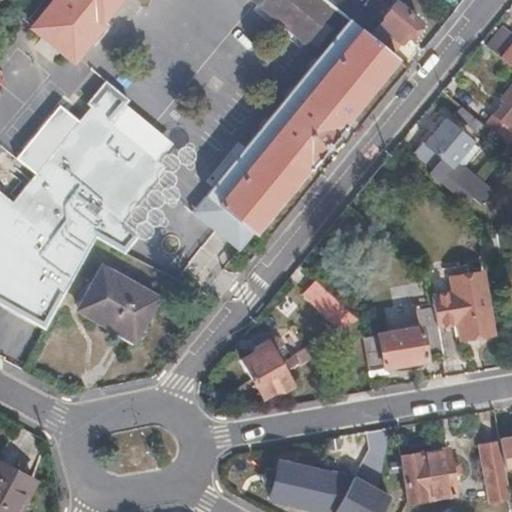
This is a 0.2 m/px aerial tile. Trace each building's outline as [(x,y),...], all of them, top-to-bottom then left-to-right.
[(46,0),(26,24),(49,43),(68,57),(89,32),(101,17),(99,16),(112,0),(46,0)] [(330,5),(323,0),(254,0),(302,38),(330,5)] [(360,0),(323,0),(330,5),(345,17),(346,18),(359,2),(360,0)] [(404,35),(415,20),(391,0),(390,0),(379,15),(365,34),(386,50),(395,39),(397,40),(401,33),(404,35)] [(354,24),(367,8),(359,2),(346,18),(354,24)] [(299,169),(351,106),(392,56),(386,50),(365,34),(354,24),(346,18),(345,17),(311,59),(243,141),(201,191),(249,231),(271,203),(299,169)] [(511,48),(507,46),(496,59),(511,72),(511,48)] [(505,127),(511,118),(511,81),(498,99),(501,102),(491,115),(505,127)] [(111,123),(113,121),(125,105),(129,101),(106,82),(89,102),(87,104),(91,108),(79,122),(60,106),(17,158),(37,174),(13,203),(1,194),(1,193),(0,192),(0,296),(14,304),(48,324),(96,240),(125,254),(137,239),(140,235),(126,223),(148,196),(169,170),(159,162),(111,123)] [(172,144),(125,105),(113,121),(111,123),(159,162),(160,160),(172,144)] [(485,190),(473,180),(450,161),(466,141),(455,132),(440,121),(421,147),(418,144),(408,155),(427,170),(423,175),(441,190),(461,207),(467,199),(475,204),(479,199),(485,190)] [(503,144),(510,136),(503,129),(495,139),(503,144)] [(511,151),(511,133),(510,136),(503,144),(511,151)] [(249,231),(201,191),(187,208),(216,232),(235,247),(249,231)] [(511,251),(511,227),(511,221),(489,234),(491,241),(494,256),(511,251)] [(131,338),(154,295),(98,267),(86,289),(75,309),(109,326),(131,338)] [(338,306),(297,269),(288,278),(342,325),(353,319),(338,306)] [(487,328),(478,273),(446,278),(449,293),(426,297),(431,324),(431,326),(453,322),(455,333),(487,328)] [(14,304),(0,296),(0,303),(39,326),(48,324),(14,304)] [(437,358),(434,342),(431,326),(431,324),(357,337),(363,371),(381,368),(412,363),(437,358)] [(488,334),(488,333),(487,328),(455,333),(455,339),(456,340),(472,337),(485,334),(488,334)] [(246,382),(282,359),(280,354),(270,360),(261,344),(250,350),(248,356),(236,364),(246,382)] [(305,358),(300,348),(282,359),(246,382),(257,399),(272,390),(276,392),(287,385),(277,370),(292,360),(295,365),(305,358)] [(503,491),(495,443),(473,447),(484,507),(505,504),(503,491)] [(449,498),(443,450),(395,456),(403,504),(449,498)] [(0,511),(13,511),(31,478),(0,461),(0,511)] [(323,497),(328,474),(274,462),(264,503),(300,511),(304,511),(308,494),(323,497)] [(381,511),(390,498),(354,478),(335,511),(381,511)]
